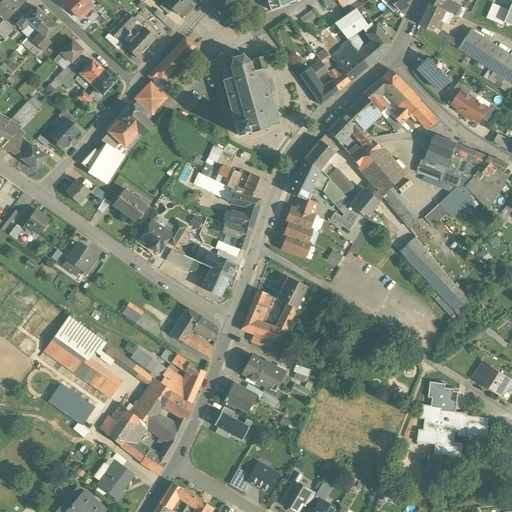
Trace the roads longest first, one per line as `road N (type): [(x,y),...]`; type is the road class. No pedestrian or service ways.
road 1 (residential): [(511,415),(257,251)]
road 2 (residential): [(392,55),(296,150),(257,251)]
road 3 (residential): [(40,194),(233,321)]
road 4 (residential): [(511,162),(436,109),(392,55)]
road 5 (residential): [(233,321),(174,468)]
road 6 (residential): [(40,194),(136,82)]
road 7 (residential): [(136,82),(43,0)]
